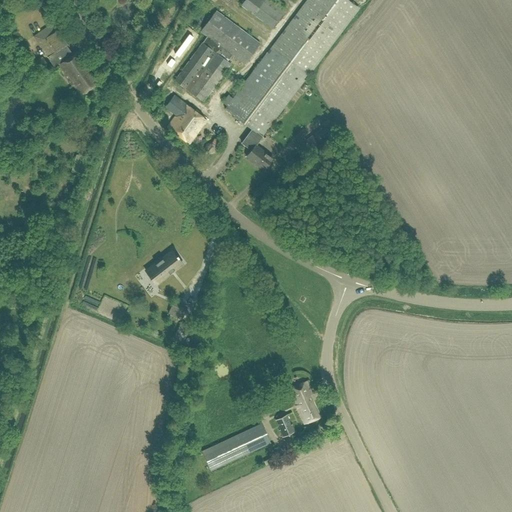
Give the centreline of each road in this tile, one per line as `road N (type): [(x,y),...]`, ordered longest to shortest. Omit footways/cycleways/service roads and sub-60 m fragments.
road 1 (unclassified): [(348,281),(227,212),(148,124),(69,0)]
road 2 (unclassified): [(348,281),(327,341),(328,379),(391,511)]
road 3 (unclassified): [(348,281),(395,295),(511,303)]
